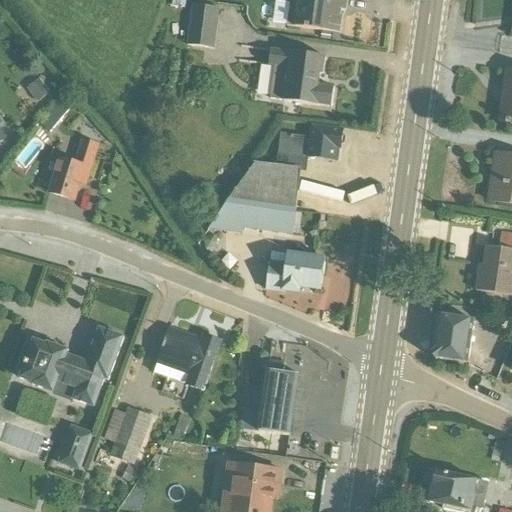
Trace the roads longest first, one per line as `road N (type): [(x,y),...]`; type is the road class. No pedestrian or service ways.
road 1 (residential): [(0,227),(115,256),(381,371)]
road 2 (primary): [(381,371),(432,0)]
road 3 (residential): [(381,371),(511,430)]
road 4 (primary): [(361,511),(381,371)]
